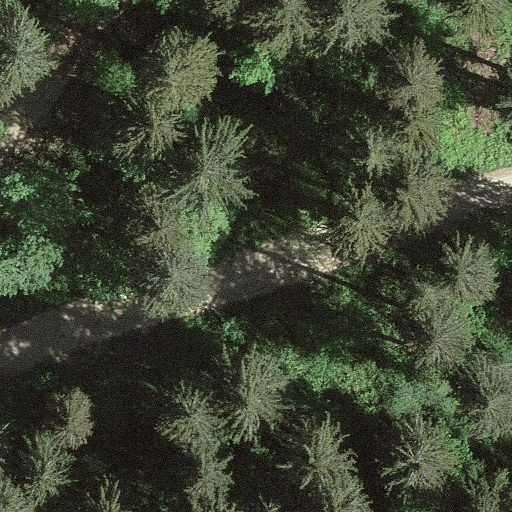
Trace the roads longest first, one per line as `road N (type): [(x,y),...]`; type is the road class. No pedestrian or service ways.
road 1 (track): [(511,179),(0,379)]
road 2 (track): [(0,152),(93,0)]
